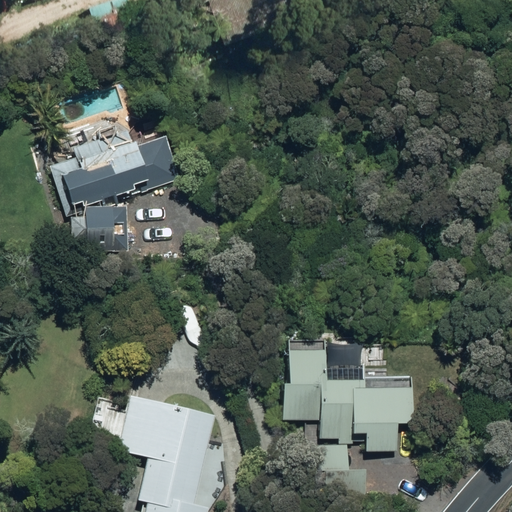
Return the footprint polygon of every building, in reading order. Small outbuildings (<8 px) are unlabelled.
[(224,0),(217,3),(234,47),(278,31),(281,39),(324,24),(315,0),(224,0)] [(99,25),(108,58),(143,48),(134,15),(99,25)] [(84,30),(90,36),(96,29),(90,24),(84,30)] [(81,215),(95,211),(179,182),(165,139),(134,150),(133,146),(131,147),(126,133),(71,151),(75,161),(47,169),(65,220),(81,215)] [(81,215),(81,222),(68,223),(68,256),(127,256),(127,210),(95,211),(81,215)] [(21,253),(0,250),(0,291),(17,293),(21,253)] [(318,365),(317,336),(278,337),(278,379),(272,379),(272,417),(303,417),(303,466),(318,467),(318,493),(360,493),(360,467),(344,467),(344,441),(358,441),(358,447),(389,448),(389,418),(404,418),(405,373),(357,374),(357,365),(318,365)] [(137,511),(206,511),(208,507),(190,503),(211,413),(119,392),(105,448),(140,455),(129,497),(140,500),(137,511)]
